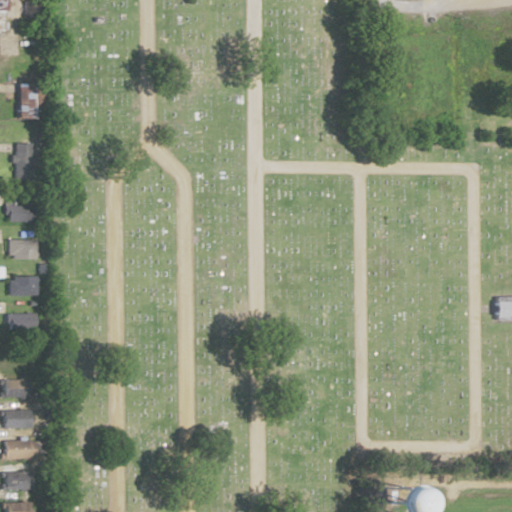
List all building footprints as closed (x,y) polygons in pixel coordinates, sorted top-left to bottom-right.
[(10,83),(10,117),(24,117),(24,83),(10,83)] [(28,143),(9,143),(9,179),(28,179),(28,143)] [(1,204),(1,223),(29,223),(29,204),(1,204)] [(31,238),(1,238),(1,257),(31,257),(31,238)] [(31,295),(31,276),(2,276),(2,295),(31,295)] [(511,296),(488,296),(488,320),(511,319),(511,296)] [(21,379),(0,379),(0,396),(21,397),(21,379)] [(23,409),(0,409),(0,427),(23,428),(23,409)] [(0,459),(30,459),(30,439),(0,439),(0,459)] [(0,489),(26,490),(26,471),(0,470),(0,489)] [(0,511),(26,511),(26,502),(0,502),(0,511)]
